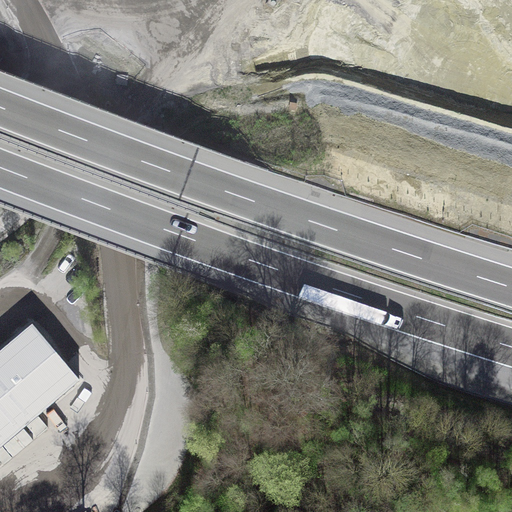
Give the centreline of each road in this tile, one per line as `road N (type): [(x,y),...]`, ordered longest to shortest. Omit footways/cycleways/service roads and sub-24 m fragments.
road 1 (motorway): [(511,287),(0,107)]
road 2 (motorway): [(0,167),(511,346)]
